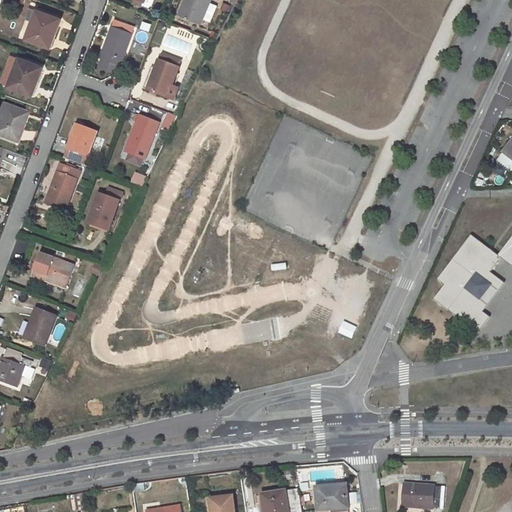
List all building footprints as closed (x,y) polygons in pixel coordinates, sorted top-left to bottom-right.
[(184,0),(178,15),(201,24),(211,0),(184,0)] [(37,10),(27,39),(50,47),(60,20),(37,10)] [(115,20),(100,59),(121,66),(133,33),(125,30),(127,23),(115,20)] [(14,56),(3,84),(9,86),(20,58),(14,56)] [(20,58),(9,86),(33,95),(43,67),(20,58)] [(158,60),(147,90),(169,98),(179,68),(158,60)] [(0,110),(0,136),(15,142),(25,114),(2,105),(2,107),(0,110)] [(178,117),(170,114),(162,129),(170,133),(178,117)] [(136,122),(125,151),(131,154),(141,158),(145,160),(159,123),(139,115),(136,122)] [(74,142),(70,151),(68,150),(64,159),(84,167),(97,132),(77,125),(71,141),(74,142)] [(511,139),(502,153),(511,161),(511,139)] [(131,154),(129,160),(138,164),(141,158),(131,154)] [(61,164),(45,204),(65,212),(82,172),(61,164)] [(133,181),(141,185),(145,177),(137,173),(133,181)] [(94,215),(90,224),(109,231),(120,201),(100,194),(92,215),(94,215)] [(483,312),(460,295),(482,266),(490,272),(502,257),(511,265),(511,237),(498,256),(471,235),(438,279),(445,285),(434,299),(478,333),(490,317),(483,312)] [(41,253),(32,276),(66,288),(74,266),(41,253)] [(95,263),(92,273),(100,275),(103,266),(95,263)] [(482,266),(460,295),(483,312),(505,283),(490,272),(482,266)] [(31,330),(27,339),(45,346),(56,316),(37,308),(29,329),(31,330)] [(352,337),(356,328),(345,323),(341,332),(352,337)] [(10,353),(8,359),(18,363),(20,357),(10,353)] [(2,357),(0,361),(0,381),(17,388),(25,366),(31,368),(34,361),(20,357),(18,363),(8,359),(2,357)] [(24,376),(22,382),(30,386),(33,379),(24,376)] [(404,484),(402,507),(434,509),(442,509),(443,487),(404,484)] [(346,486),(317,488),(319,511),(330,510),(329,508),(348,506),(346,486)] [(302,511),(299,490),(263,495),(264,506),(267,506),(267,511),(302,511)] [(234,511),(233,498),(212,500),(213,511),(234,511)]
